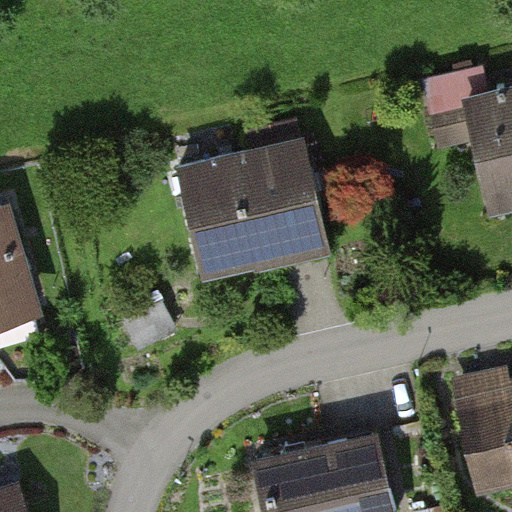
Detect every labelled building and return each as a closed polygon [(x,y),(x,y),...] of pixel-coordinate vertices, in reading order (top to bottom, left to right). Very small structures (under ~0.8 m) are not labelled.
[(511,84),(478,92),(507,214),(511,212),(511,84)] [(315,137),(190,165),(215,277),(340,249),(315,137)] [(17,199),(0,203),(0,328),(52,312),(17,199)] [(511,367),(464,379),(491,490),(511,484),(511,367)] [(409,511),(390,430),(265,460),(277,511),(409,511)] [(47,511),(38,480),(0,491),(0,511),(47,511)]
